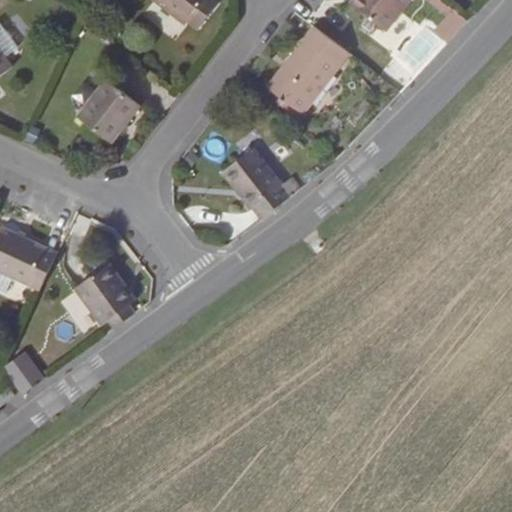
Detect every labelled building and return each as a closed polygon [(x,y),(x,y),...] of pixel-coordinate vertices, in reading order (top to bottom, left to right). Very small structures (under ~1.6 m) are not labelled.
[(153,0),(185,25),(187,22),(197,30),(218,3),(214,0),(153,0)] [(356,9),(362,0),(353,0),(350,4),(356,9)] [(362,0),(356,9),(385,31),(409,0),(362,0)] [(459,31),(469,21),(454,9),(444,22),(454,30),(456,28),(459,31)] [(0,77),(12,68),(3,56),(17,46),(0,22),(0,77)] [(348,54),(314,27),(267,88),(302,114),(348,54)] [(140,105),(106,80),(77,118),(111,143),(140,105)] [(280,187),(282,186),(253,149),(222,172),(251,209),(252,208),(262,220),(289,198),(280,187)] [(280,187),(289,198),(300,190),(291,178),(282,186),(280,187)] [(0,272),(40,291),(58,253),(3,227),(0,233),(0,272)] [(129,305),(133,302),(124,291),(127,289),(110,264),(75,289),(102,324),(108,320),(129,305)] [(124,291),(133,302),(136,301),(127,289),(124,291)] [(115,328),(135,313),(129,305),(108,320),(115,328)] [(43,380),(25,353),(4,367),(23,395),(43,380)] [(0,406),(15,395),(8,387),(0,393),(0,406)]
